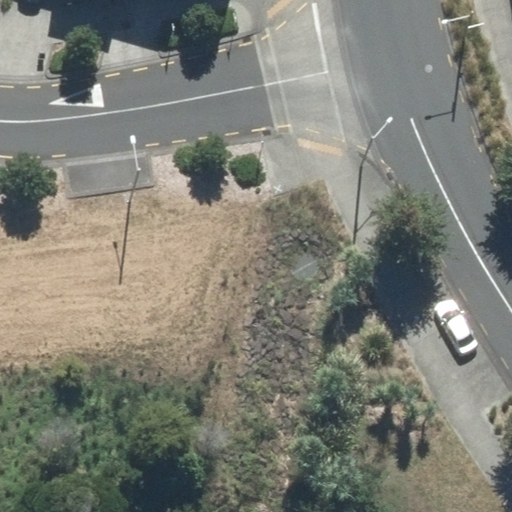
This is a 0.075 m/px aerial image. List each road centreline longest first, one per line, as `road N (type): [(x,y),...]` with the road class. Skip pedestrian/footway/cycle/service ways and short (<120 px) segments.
road 1 (residential): [(391,66),(216,105),(0,111)]
road 2 (residential): [(511,297),(433,160),(391,66)]
